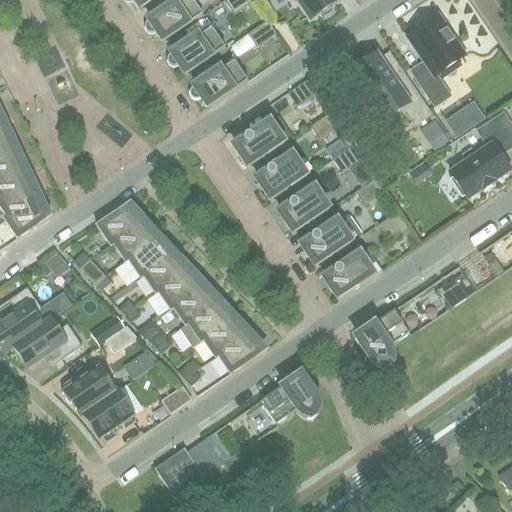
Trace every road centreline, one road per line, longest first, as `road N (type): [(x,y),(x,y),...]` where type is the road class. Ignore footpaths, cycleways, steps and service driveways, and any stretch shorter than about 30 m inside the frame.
road 1 (residential): [(93,484),(317,334)]
road 2 (residential): [(195,136),(393,0)]
road 3 (residential): [(0,265),(195,136)]
road 4 (residential): [(195,136),(326,329)]
road 5 (residential): [(326,329),(511,200)]
road 6 (residential): [(103,0),(195,136)]
road 7 (tertiary): [(389,469),(511,385)]
road 8 (residential): [(93,484),(0,384)]
road 9 (residential): [(317,334),(375,447)]
